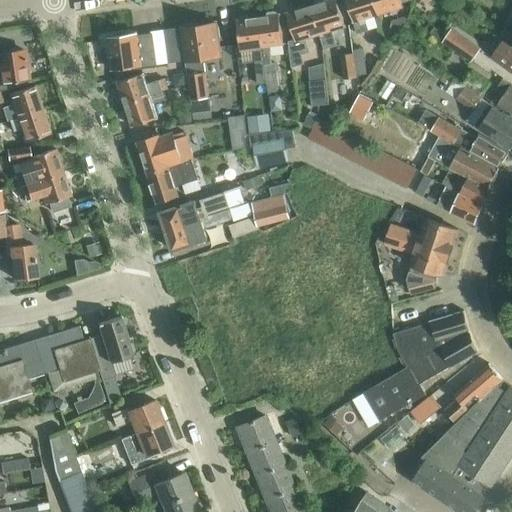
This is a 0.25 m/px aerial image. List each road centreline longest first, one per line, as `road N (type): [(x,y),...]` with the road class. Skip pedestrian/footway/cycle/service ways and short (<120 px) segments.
road 1 (residential): [(140,277),(53,0)]
road 2 (residential): [(232,511),(140,277)]
road 3 (residential): [(511,366),(484,329),(474,292),(479,249),(511,178)]
road 4 (residential): [(0,316),(140,277)]
